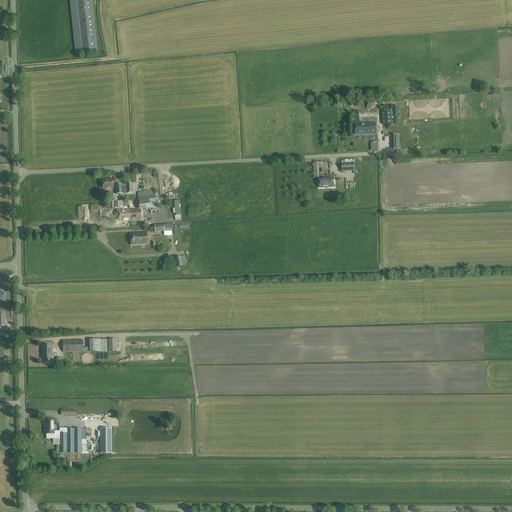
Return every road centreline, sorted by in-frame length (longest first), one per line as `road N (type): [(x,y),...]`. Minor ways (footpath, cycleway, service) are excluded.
road 1 (unclassified): [(511,509),(25,505)]
road 2 (unclassified): [(17,173),(393,152)]
road 3 (tertiary): [(17,173),(13,0)]
road 4 (tertiary): [(22,402),(19,266)]
